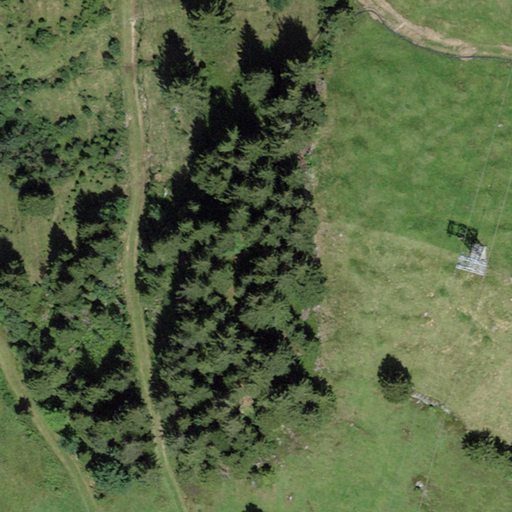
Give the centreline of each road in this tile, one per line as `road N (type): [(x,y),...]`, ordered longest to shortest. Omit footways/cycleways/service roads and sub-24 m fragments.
road 1 (track): [(128,0),(136,151),(130,281),(162,463),(187,511)]
road 2 (track): [(511,60),(454,50),(393,25),(371,0)]
